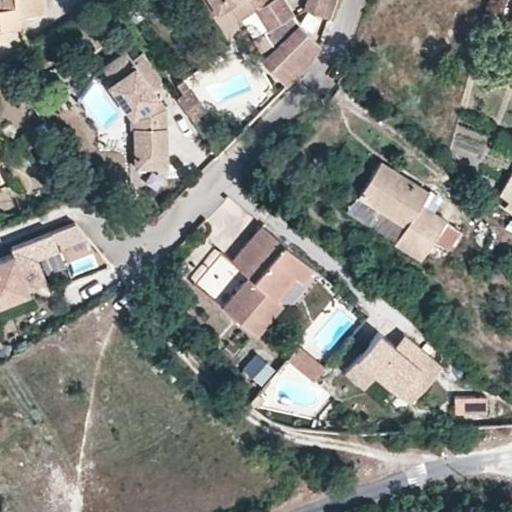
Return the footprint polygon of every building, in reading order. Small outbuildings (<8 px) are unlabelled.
[(0,0),(0,17),(11,16),(9,8),(29,5),(36,0),(0,0)] [(206,0),(209,5),(217,0),(229,0),(236,10),(251,1),(253,0),(206,0)] [(299,17),(288,0),(253,0),(251,1),(263,22),(258,25),(270,47),(257,59),(275,78),(308,47),(316,28),(299,17)] [(461,14),(447,0),(390,0),(388,2),(429,45),(461,14)] [(316,28),(308,47),(275,78),(280,84),(315,51),(323,30),(316,28)] [(152,89),(166,80),(148,52),(134,60),(109,77),(134,116),(131,159),(162,162),(164,108),(152,89)] [(172,90),(189,115),(201,107),(184,82),(172,90)] [(394,180),(400,171),(383,160),(377,169),(394,180)] [(377,169),(359,196),(407,227),(396,244),(420,260),(433,240),(449,250),(460,234),(445,224),(448,221),(435,212),(421,203),(430,191),(400,171),(394,180),(377,169)] [(511,177),(508,175),(497,196),(511,209),(511,177)] [(443,200),(430,191),(421,203),(435,212),(443,200)] [(489,221),(501,229),(511,214),(500,206),(489,221)] [(309,261),(260,219),(229,256),(244,268),(218,300),(253,329),(278,297),(271,291),(289,268),(298,276),(309,261)] [(0,306),(32,294),(30,290),(28,283),(45,276),(39,260),(90,239),(77,225),(15,248),(17,254),(0,260),(0,306)] [(48,283),(45,276),(28,283),(30,290),(48,283)] [(375,329),(342,369),(361,385),(373,371),(407,400),(438,363),(400,330),(390,342),(375,329)] [(296,343),(285,356),(311,378),(322,365),(296,343)] [(253,352),(241,367),(260,383),(273,369),(253,352)] [(256,391),(248,400),(257,406),(264,398),(256,391)] [(483,394),(452,394),(452,409),(483,409),(483,394)]
